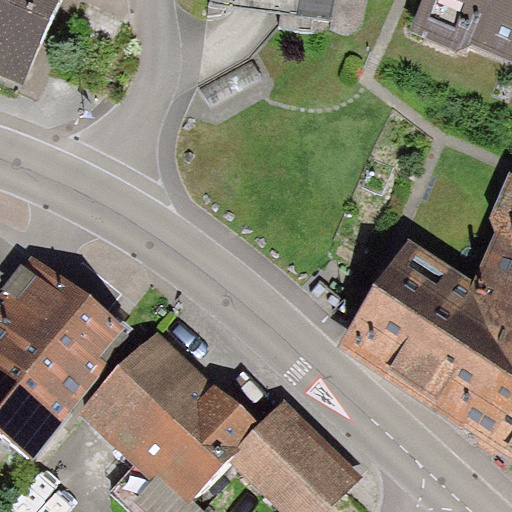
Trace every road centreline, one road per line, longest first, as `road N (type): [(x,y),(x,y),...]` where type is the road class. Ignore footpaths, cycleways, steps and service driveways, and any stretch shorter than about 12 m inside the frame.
road 1 (tertiary): [(102,202),(181,246),(446,486)]
road 2 (residential): [(152,0),(144,109),(102,202)]
